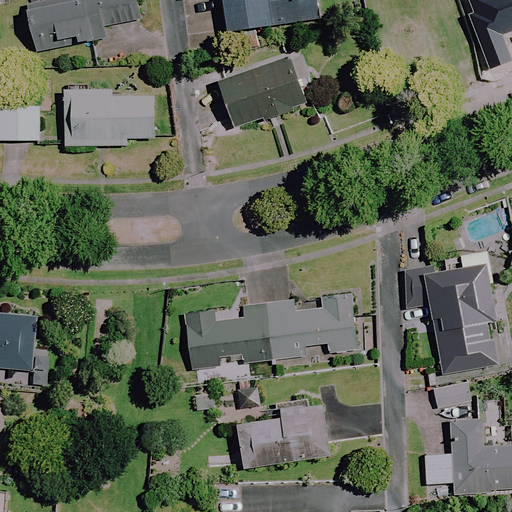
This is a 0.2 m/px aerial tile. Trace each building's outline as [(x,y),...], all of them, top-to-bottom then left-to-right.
[(95,40),(138,31),(132,0),(57,0),(27,6),(37,56),(96,44),(95,40)] [(318,22),(315,0),(213,0),(217,34),(318,22)] [(230,128),(259,118),(261,123),(296,111),(294,106),(301,104),(285,59),(214,84),(230,128)] [(64,108),(60,108),(61,147),(127,149),(127,141),(153,141),(152,98),(114,99),(113,90),(64,91),(64,108)] [(38,107),(0,106),(0,142),(37,143),(38,107)] [(491,323),(483,267),(401,278),(406,309),(427,306),(436,376),(497,368),(491,323)] [(190,372),(218,368),(217,358),(240,355),(241,366),(305,358),(304,348),(325,345),(326,355),(356,351),(349,294),(319,297),(320,307),(292,311),(291,301),(241,307),(243,320),(213,324),(211,311),(183,315),(190,372)] [(0,312),(0,369),(32,372),(32,365),(35,324),(36,316),(0,312)] [(469,404),(467,385),(430,389),(432,408),(469,404)] [(257,388),(236,388),(237,414),(257,414),(257,388)] [(328,458),(323,406),(279,411),(280,419),(240,424),(245,468),(328,458)] [(511,447),(481,450),(479,420),(451,422),(452,454),(422,456),(423,484),(450,483),(451,495),(511,491),(511,447)]
